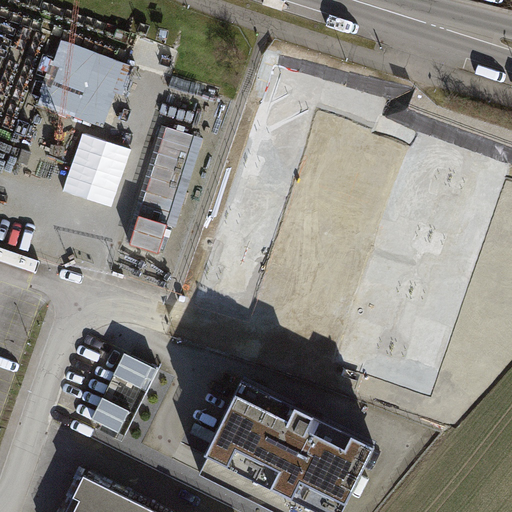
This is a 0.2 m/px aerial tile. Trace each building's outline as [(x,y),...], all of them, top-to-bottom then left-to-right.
[(53,45),(31,106),(107,134),(129,72),(53,45)] [(170,135),(133,253),(159,261),(196,143),(170,135)] [(163,376),(129,358),(93,428),(122,443),(149,388),(156,391),(163,376)] [(339,511),(372,449),(240,381),(193,471),(272,511),(339,511)] [(156,511),(86,478),(76,498),(83,501),(77,511),(156,511)]
